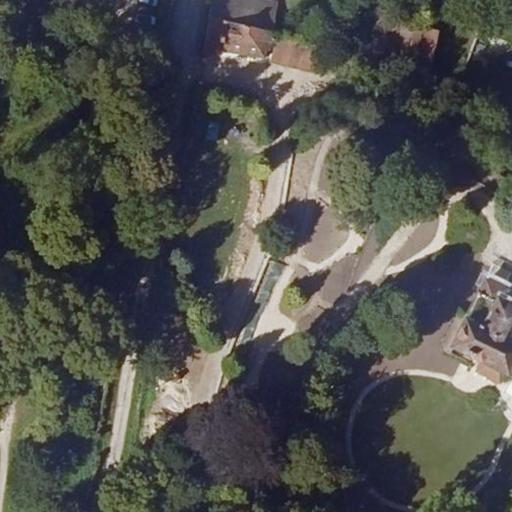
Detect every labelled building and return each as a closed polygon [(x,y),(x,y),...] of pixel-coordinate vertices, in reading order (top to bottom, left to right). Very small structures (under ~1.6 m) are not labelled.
[(271,32),(277,5),(259,0),(212,0),(210,16),(228,22),(271,32)] [(267,58),(271,32),(228,22),(210,16),(205,48),(267,58)] [(407,67),(430,72),(439,31),(415,26),(407,67)] [(328,46),(278,34),(270,62),(321,74),(328,46)] [(511,308),(496,301),(495,303),(477,294),(451,346),(483,362),(478,371),(499,382),(504,372),(507,374),(511,363),(511,308)]
